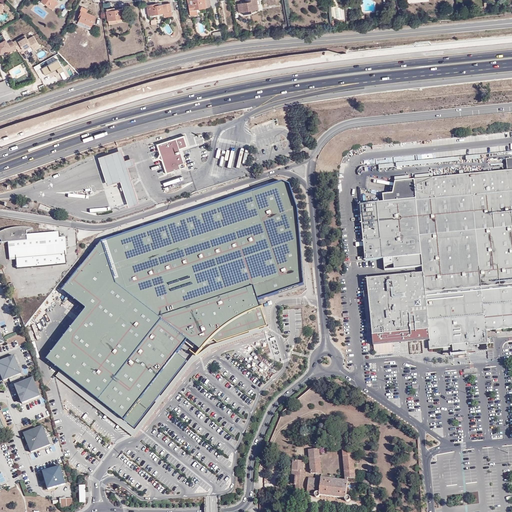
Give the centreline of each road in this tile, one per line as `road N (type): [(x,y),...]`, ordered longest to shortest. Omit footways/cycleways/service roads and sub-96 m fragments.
road 1 (motorway): [(511,46),(266,75),(174,95),(0,152)]
road 2 (primary): [(452,28),(199,54),(0,117)]
road 3 (motorway): [(26,157),(221,97),(463,68)]
road 4 (unclassified): [(0,212),(101,228),(279,170)]
road 5 (motorway): [(242,117),(320,89),(463,68)]
road 6 (unclassified): [(312,157),(346,124),(511,105)]
road 7 (unclassified): [(219,511),(244,505),(267,422),(319,370)]
road 8 (unclassified): [(325,351),(311,193)]
